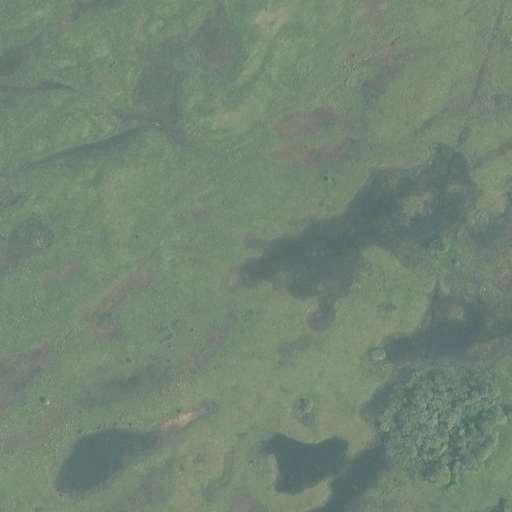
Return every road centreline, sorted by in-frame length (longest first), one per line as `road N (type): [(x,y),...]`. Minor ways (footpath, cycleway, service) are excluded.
road 1 (track): [(0,243),(77,251),(141,291),(209,385),(266,511)]
road 2 (track): [(348,0),(315,67),(274,111),(258,142),(149,246),(141,291)]
